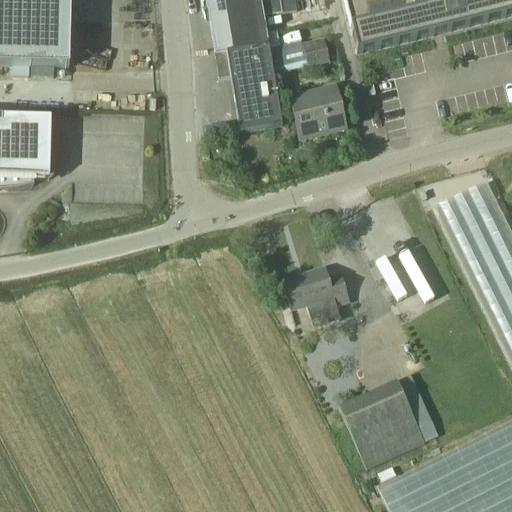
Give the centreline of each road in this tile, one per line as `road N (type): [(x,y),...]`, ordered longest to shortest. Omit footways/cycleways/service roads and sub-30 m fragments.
road 1 (unclassified): [(193,228),(511,138)]
road 2 (unclassified): [(193,228),(169,0)]
road 3 (unclassified): [(0,275),(193,228)]
